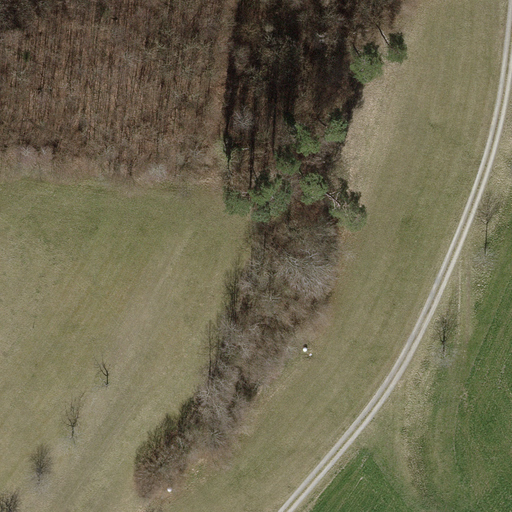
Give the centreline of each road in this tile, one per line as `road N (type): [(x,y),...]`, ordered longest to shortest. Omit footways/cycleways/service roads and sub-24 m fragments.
road 1 (track): [(284,511),(414,349),(490,156),(511,28)]
road 2 (track): [(234,0),(206,178)]
road 3 (track): [(376,406),(400,488),(436,511)]
